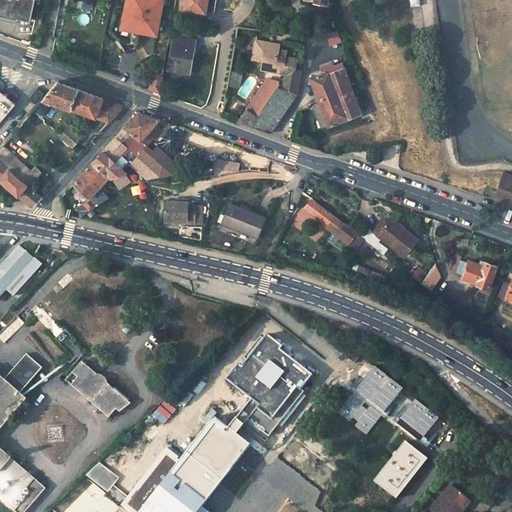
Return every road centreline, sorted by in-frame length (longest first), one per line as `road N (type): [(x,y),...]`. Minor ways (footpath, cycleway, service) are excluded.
road 1 (primary): [(20,231),(304,297),(447,362)]
road 2 (primary): [(454,350),(303,283),(34,218)]
road 3 (residential): [(137,96),(511,234)]
road 4 (residential): [(137,96),(34,218)]
road 5 (residential): [(0,46),(137,96)]
